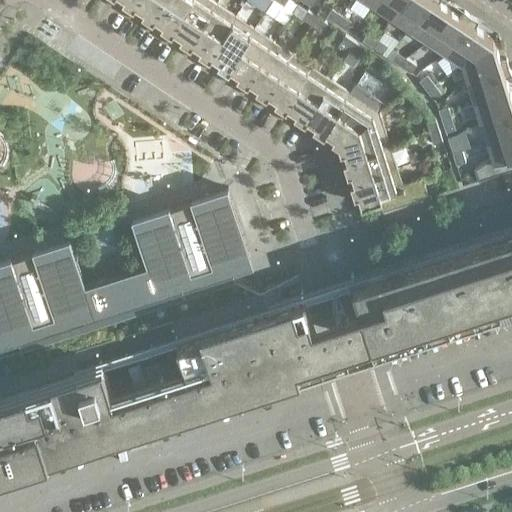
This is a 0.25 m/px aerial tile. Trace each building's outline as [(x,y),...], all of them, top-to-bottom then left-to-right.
[(151,16),(162,0),(134,0),(132,3),(133,4),(135,1),(143,6),(141,9),(151,16)] [(170,29),(189,0),(162,0),(151,16),(152,17),(155,14),(162,19),(160,22),(170,29)] [(189,41),(216,1),(215,0),(189,0),(170,29),(171,30),(174,26),(181,31),(179,34),(189,41)] [(392,15),(402,0),(376,0),(374,3),(392,15)] [(410,27),(428,0),(402,0),(392,15),(410,27)] [(428,39),(449,8),(438,1),(438,0),(428,0),(410,27),(428,39)] [(208,54),(235,13),(216,1),(189,41),(190,42),(193,39),(200,44),(198,47),(208,54)] [(336,21),(342,13),(332,6),(326,14),(336,21)] [(327,21),(315,13),(307,8),(301,16),(321,29),(327,21)] [(447,51),(470,15),(464,10),(459,15),(449,8),(428,39),(447,51)] [(227,67),(254,26),(235,13),(208,54),(209,55),(211,52),(219,56),(217,60),(227,67)] [(346,28),(352,19),(342,13),(336,21),(346,28)] [(462,61),(493,38),(475,25),(478,19),(470,15),(447,51),(462,61)] [(246,79),(273,39),(254,26),(227,67),(228,68),(230,64),(238,69),(235,72),(246,79)] [(372,45),(378,37),(368,30),(362,38),(372,45)] [(52,59),(42,55),(49,40),(29,31),(14,63),(44,77),(52,59)] [(365,47),(345,33),(340,42),(359,55),(365,47)] [(382,52),(388,43),(378,37),(372,45),(382,52)] [(500,58),(493,38),(462,61),(467,78),(508,65),(507,57),(500,58)] [(265,92),(292,51),(273,39),(246,79),(247,80),(249,77),(257,82),(254,85),(265,92)] [(401,64),(406,56),(396,49),(391,57),(401,64)] [(284,105),(311,64),(292,51),(265,92),(266,93),(268,90),(275,94),(273,98),(284,105)] [(378,67),(384,59),(374,53),(369,61),(378,67)] [(411,71),(416,62),(406,56),(401,64),(411,71)] [(303,118),(331,77),(311,64),(284,105),(285,105),(287,102),(295,107),(293,110),(303,118)] [(509,88),(505,76),(511,73),(508,65),(467,78),(474,99),(509,88)] [(434,82),(427,72),(419,78),(426,88),(434,82)] [(322,130),(350,89),(331,77),(303,118),(304,118),(307,115),(314,120),(312,123),(322,130)] [(442,91),(434,82),(426,88),(434,97),(442,91)] [(511,109),(511,96),(509,88),(474,99),(480,120),(511,109)] [(338,140),(379,109),(350,89),(322,130),(323,131),(326,128),(333,132),(331,136),(338,140)] [(451,116),(449,107),(448,104),(438,107),(442,119),(451,116)] [(390,143),(379,109),(338,140),(340,148),(344,147),(346,155),(343,157),(343,158),(390,143)] [(511,132),(511,109),(480,120),(487,140),(511,132)] [(442,139),(435,116),(426,119),(433,142),(442,139)] [(455,127),(451,116),(442,119),(446,130),(455,127)] [(509,157),(511,155),(511,132),(487,140),(492,155),(474,166),(478,178),(511,166),(511,165),(511,166),(509,157)] [(462,148),(458,137),(449,140),(452,151),(462,148)] [(397,165),(390,143),(343,158),(347,170),(351,169),(353,177),(350,178),(350,180),(397,165)] [(466,160),(462,148),(452,151),(456,163),(466,160)] [(428,194),(422,176),(402,182),(397,165),(350,180),(354,192),(358,191),(361,201),(379,196),(383,208),(428,194)] [(457,184),(453,174),(445,177),(448,187),(457,184)] [(0,461),(196,399),(234,386),(511,296),(511,220),(427,247),(277,296),(269,298),(265,285),(259,287),(235,275),(231,263),(251,257),(228,186),(191,198),(170,205),(132,217),(147,262),(136,266),(136,267),(97,279),(96,279),(85,282),(71,240),(70,237),(33,249),(12,256),(12,255),(0,259),(0,337),(17,332),(20,342),(21,343),(0,350),(0,461)]
